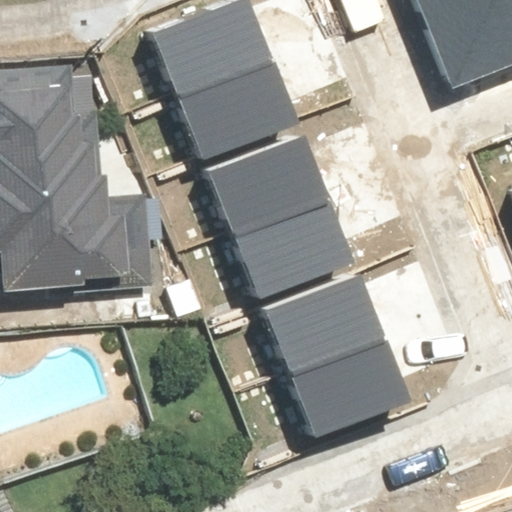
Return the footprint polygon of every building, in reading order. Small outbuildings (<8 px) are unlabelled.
[(511,0),(422,0),(455,85),(511,62),(511,0)] [(152,38),(197,159),(296,122),(251,1),(152,38)] [(104,67),(0,67),(0,267),(0,286),(153,284),(153,242),(168,242),(168,189),(106,190),(104,67)] [(213,167),(258,288),(358,251),(313,130),(213,167)] [(267,313),(312,433),(411,396),(366,276),(267,313)]
